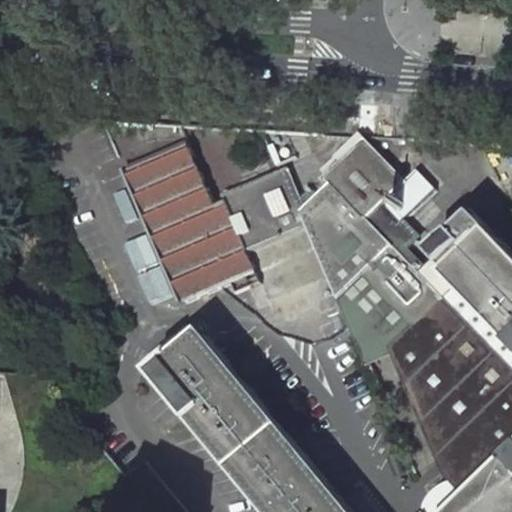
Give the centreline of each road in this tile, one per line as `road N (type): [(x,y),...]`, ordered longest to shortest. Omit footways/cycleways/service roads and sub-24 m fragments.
road 1 (tertiary): [(0,50),(381,74)]
road 2 (tertiary): [(364,19),(0,4)]
road 3 (tertiary): [(381,74),(511,87)]
